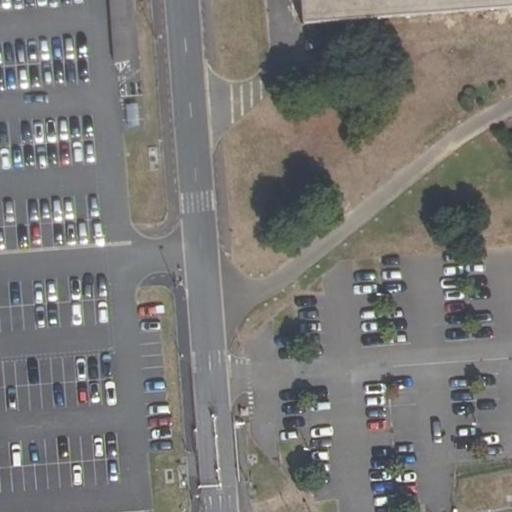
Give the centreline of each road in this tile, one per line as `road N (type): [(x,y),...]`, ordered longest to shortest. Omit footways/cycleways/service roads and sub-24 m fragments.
road 1 (unknown): [(0,507),(125,492),(144,461),(142,408)]
road 2 (unknown): [(121,97),(112,15),(0,24)]
road 3 (unknown): [(0,420),(142,408)]
road 4 (unknown): [(0,341),(140,329)]
road 5 (unknown): [(137,253),(0,261)]
road 6 (unknown): [(0,182),(129,172)]
road 7 (unknown): [(0,105),(121,97)]
